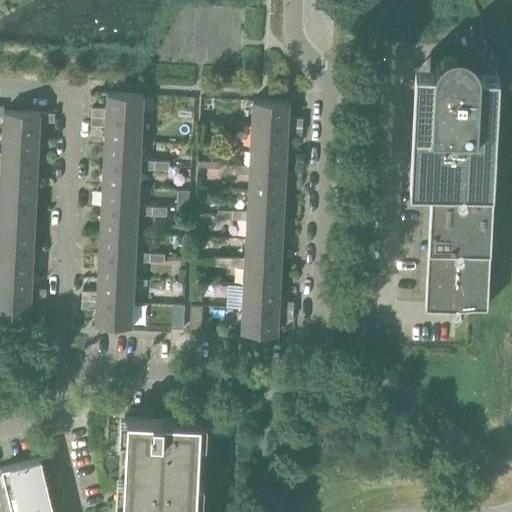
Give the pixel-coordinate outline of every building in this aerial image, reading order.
[(442,303),(487,305),(499,70),(480,69),(480,66),(479,63),(477,57),(474,53),(469,49),(466,47),(463,46),(458,45),(453,45),(448,47),(444,49),(441,51),(438,55),(436,59),(434,63),(434,67),(415,66),(410,170),(409,186),(430,187),(425,302),(442,303)] [(142,117),(143,94),(107,92),(106,107),(92,107),(91,115),(142,117)] [(253,100),(252,123),(302,125),(303,117),(288,117),(289,101),(253,100)] [(4,110),(3,133),(39,135),(39,120),(54,121),(54,113),(4,110)] [(141,140),(142,117),(91,115),(91,124),(105,125),(105,138),(141,140)] [(302,135),(302,125),(252,123),(250,146),(286,147),(287,134),(302,135)] [(37,158),(39,135),(3,133),(2,152),(0,152),(0,160),(1,160),(1,156),(37,158)] [(139,163),(140,159),(141,140),(105,138),(103,161),(139,163)] [(285,170),(286,147),(250,146),(249,165),(235,164),(234,172),(249,173),(249,168),(285,170)] [(1,160),(0,179),(36,181),(37,158),(1,156),(1,160)] [(139,163),(103,161),(102,184),(138,186),(139,167),(154,168),(154,160),(140,159),(139,163)] [(169,161),(154,160),(154,168),(169,169),(169,161)] [(220,171),(234,172),(235,164),(220,163),(220,171)] [(249,168),(249,173),(248,191),(284,193),(285,170),(249,168)] [(0,201),(35,203),(36,181),(0,179),(0,186),(0,201)] [(101,207),(137,208),(137,205),(138,186),(102,184),(101,207)] [(283,216),(284,193),(248,191),(247,210),(232,210),(232,218),(247,218),(247,214),(283,216)] [(0,201),(0,224),(34,227),(35,203),(0,201)] [(137,208),(101,207),(100,229),(136,231),(137,213),(152,214),(152,206),(137,205),(137,208)] [(167,206),(152,206),(152,214),(166,215),(167,206)] [(217,217),(232,218),(232,210),(218,209),(217,217)] [(247,214),(247,218),(246,237),(282,238),(283,216),(247,214)] [(0,248),(33,250),(34,227),(0,224),(0,248)] [(135,255),(135,252),(136,231),(100,229),(99,253),(135,255)] [(281,262),(282,238),(246,237),(245,257),(230,256),(230,264),(244,265),(245,260),(281,262)] [(0,248),(0,271),(32,273),(33,250),(0,248)] [(135,255),(99,253),(98,276),(133,278),(134,260),(149,260),(150,252),(135,252),(135,255)] [(164,253),(150,252),(149,260),(164,261),(164,253)] [(215,264),(230,264),(230,256),(215,256),(215,264)] [(244,265),(243,283),(280,285),(281,262),(245,260),(244,265)] [(0,271),(0,293),(45,296),(46,288),(31,288),(32,273),(0,271)] [(133,278),(98,276),(97,291),(82,290),(82,298),(132,301),(133,278)] [(243,283),(242,306),(293,309),(293,301),(279,300),(280,285),(243,283)] [(45,305),(45,296),(0,293),(0,318),(29,320),(30,305),(45,305)] [(131,325),(132,301),(82,298),(82,307),(96,308),(96,323),(131,325)] [(172,327),(183,328),(184,304),(173,303),(172,327)] [(202,305),(191,304),(190,328),(201,328),(202,305)] [(292,318),(293,309),(242,306),(241,330),(277,332),(278,317),(292,318)] [(195,511),(200,419),(127,416),(121,511),(195,511)] [(2,467),(7,491),(45,481),(40,458),(2,467)] [(0,503),(2,511),(15,511),(51,503),(45,481),(7,491),(0,492),(0,503)] [(52,511),(51,503),(15,511),(52,511)]
